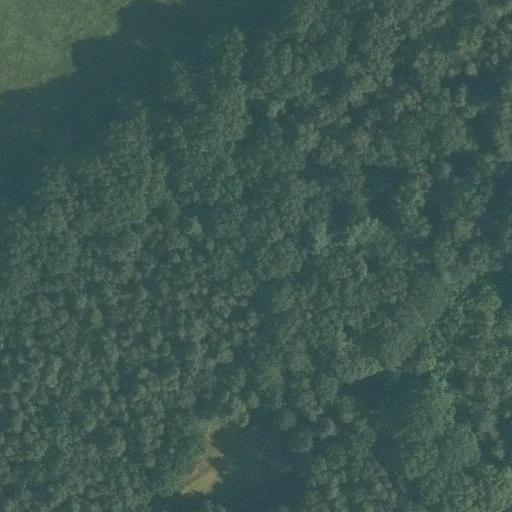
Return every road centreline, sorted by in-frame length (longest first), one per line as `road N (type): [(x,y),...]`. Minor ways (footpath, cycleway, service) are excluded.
road 1 (track): [(484,511),(145,126)]
road 2 (track): [(145,126),(292,0)]
road 3 (track): [(0,227),(145,126)]
